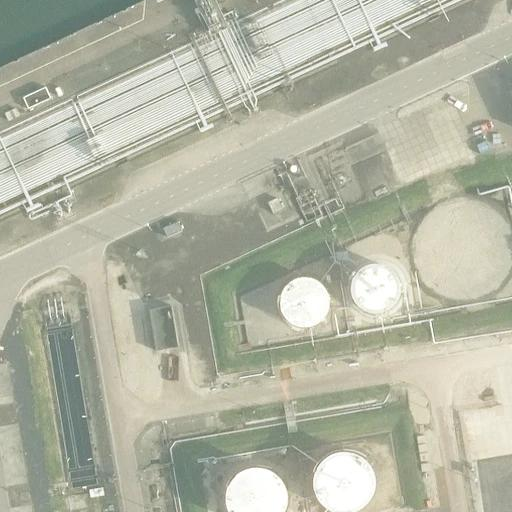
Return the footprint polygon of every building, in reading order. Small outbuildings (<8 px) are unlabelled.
[(28,110),(51,99),(46,88),(23,99),(28,110)] [(410,234),(413,263),(425,281),(449,295),(473,294),(496,282),(511,256),(511,230),(494,204),(474,194),(446,194),(424,208),(410,234)] [(269,203),(274,215),(283,210),(278,198),(269,203)] [(168,238),(182,232),(178,223),(164,229),(168,238)] [(401,282),(401,281),(401,276),(399,271),(396,266),(393,263),(387,258),(384,257),(379,256),(374,255),(366,257),(360,260),(357,263),(353,268),(351,272),(350,277),(349,282),(351,290),(353,295),(356,299),(359,302),(364,304),(367,306),(373,307),(379,307),(385,305),(392,301),(395,298),(398,293),(400,288),(401,282)] [(330,297),(329,291),(328,286),(325,281),(321,277),(316,273),(312,271),(307,270),(302,270),(298,270),(291,272),(286,276),(282,279),(278,287),(276,293),(276,298),(277,303),(279,308),(281,312),(285,317),(289,320),(294,322),(301,324),(305,324),(315,321),(318,319),(323,315),(328,307),(329,303),(330,297)] [(149,309),(155,352),(178,349),(172,306),(149,309)] [(372,477),(371,470),(369,464),(366,459),(362,454),(357,451),(352,448),(346,447),(340,447),(333,448),(328,450),(323,453),(320,456),(316,461),(314,465),(312,471),(311,477),(312,484),(314,489),(318,495),(321,499),(325,502),(332,505),(337,507),(343,507),(349,506),(354,504),(359,501),(364,497),(367,492),(370,488),(371,484),(372,477)] [(286,494),(286,493),(285,487),(283,480),(280,475),(276,470),(272,467),(264,464),(259,462),(253,462),(243,465),(237,468),(232,472),(229,477),(226,483),(224,489),(224,494),(225,500),(227,506),(230,511),(279,511),(281,510),(284,504),(285,500),(286,494)]
